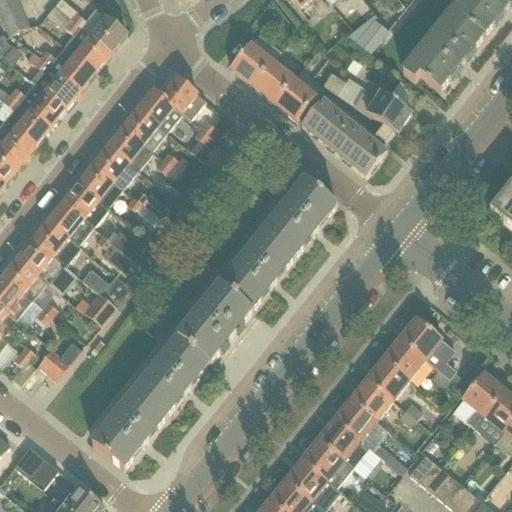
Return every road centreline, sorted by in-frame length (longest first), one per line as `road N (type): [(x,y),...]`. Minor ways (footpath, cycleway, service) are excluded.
road 1 (tertiary): [(176,511),(402,236)]
road 2 (residential): [(402,236),(162,43)]
road 3 (residential): [(0,253),(162,43)]
road 4 (tertiary): [(402,236),(511,97)]
road 5 (residential): [(134,511),(0,401)]
road 6 (residential): [(511,326),(402,236)]
